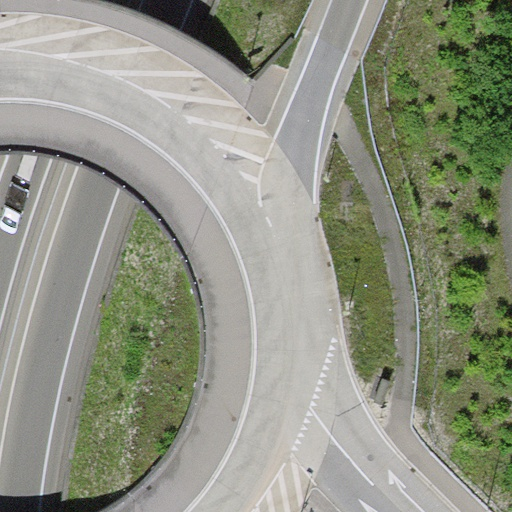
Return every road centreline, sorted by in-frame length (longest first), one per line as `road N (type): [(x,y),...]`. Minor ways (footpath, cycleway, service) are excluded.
road 1 (motorway): [(17,511),(35,391),(68,267),(167,0)]
road 2 (primary): [(278,288),(233,198),(164,127),(78,84),(0,75)]
road 3 (primary): [(278,288),(297,148),(349,0)]
road 4 (motorway): [(92,0),(0,246)]
road 5 (primary): [(265,441),(284,356),(278,288)]
